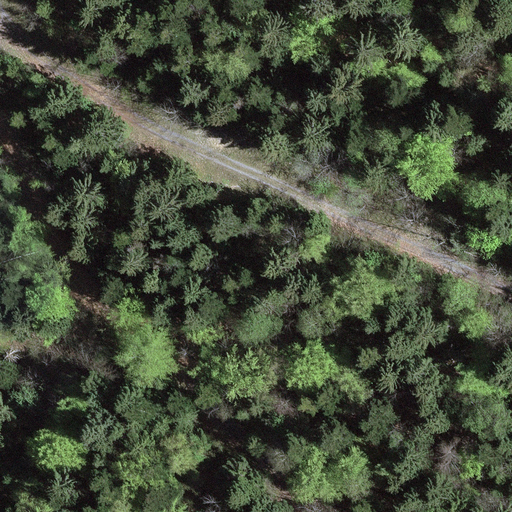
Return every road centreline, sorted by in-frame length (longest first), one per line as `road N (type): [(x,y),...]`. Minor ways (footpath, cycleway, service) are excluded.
road 1 (track): [(511,298),(444,247),(241,165),(95,92),(41,56),(0,14)]
road 2 (track): [(0,135),(34,205),(100,298),(182,359),(209,413),(247,440),(301,511)]
